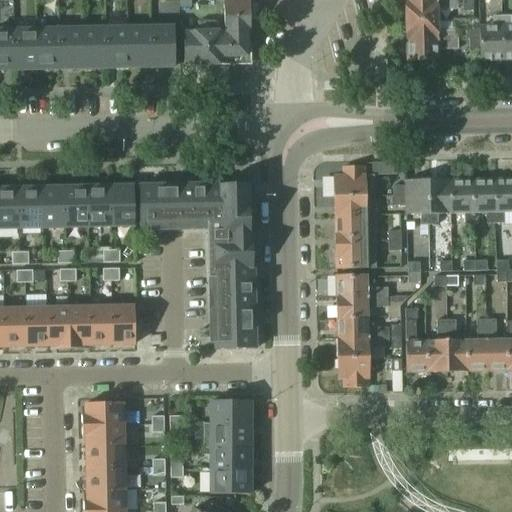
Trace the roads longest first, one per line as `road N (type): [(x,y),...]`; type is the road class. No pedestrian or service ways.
road 1 (residential): [(287,373),(0,376)]
road 2 (residential): [(0,135),(284,126)]
road 3 (residential): [(287,373),(284,126)]
road 4 (residential): [(284,126),(511,121)]
road 5 (residential): [(288,421),(511,416)]
road 6 (residential): [(284,126),(284,85),(332,0)]
